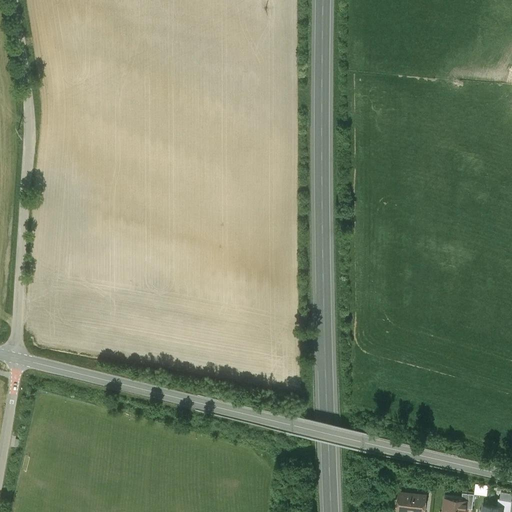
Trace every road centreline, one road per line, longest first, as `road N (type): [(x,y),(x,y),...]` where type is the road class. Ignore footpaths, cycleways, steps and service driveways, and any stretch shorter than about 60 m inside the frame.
road 1 (primary): [(322,0),(331,511)]
road 2 (tertiary): [(16,358),(511,475)]
road 3 (unclassified): [(16,358),(28,139),(12,0)]
